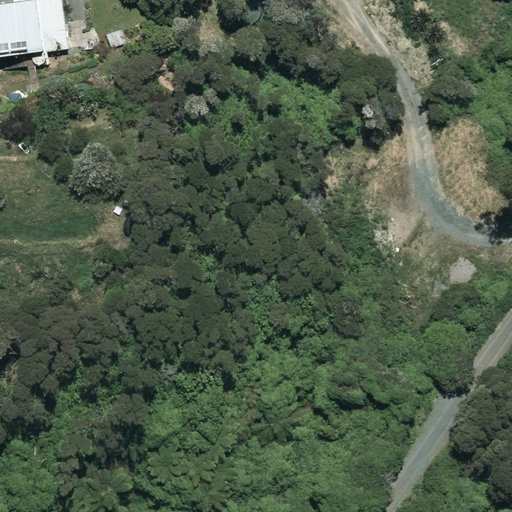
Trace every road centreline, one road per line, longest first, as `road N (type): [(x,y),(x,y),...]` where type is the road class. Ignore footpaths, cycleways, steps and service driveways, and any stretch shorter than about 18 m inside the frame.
road 1 (track): [(511,227),(472,230),(448,222),(432,201),(407,108),(350,0)]
road 2 (track): [(511,330),(383,511)]
